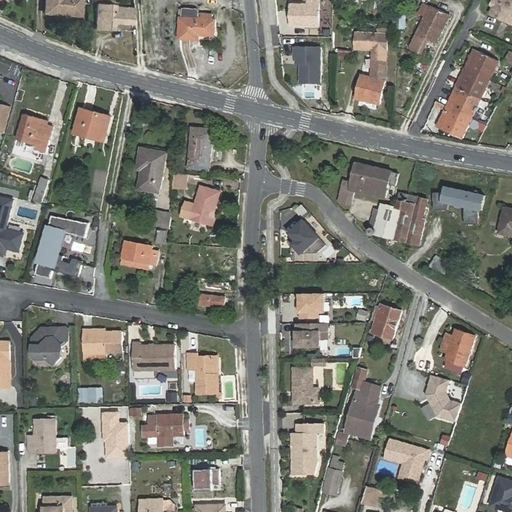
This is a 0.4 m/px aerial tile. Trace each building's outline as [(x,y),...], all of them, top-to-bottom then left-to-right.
[(45,0),(45,13),(81,16),(82,0),(45,0)] [(320,25),(319,0),(308,0),(309,2),(291,3),(292,25),(320,25)] [(511,0),(496,0),(490,13),(508,22),(511,11),(511,0)] [(135,8),(117,7),(117,5),(97,4),(96,29),(115,30),(116,24),(134,25),(135,8)] [(435,43),(449,14),(431,5),(411,47),(423,52),(429,40),(435,43)] [(184,9),(183,18),(181,18),(180,39),(200,40),(200,35),(216,36),(217,19),(213,18),(213,14),(200,13),(200,11),(200,10),(198,9),(184,9)] [(378,34),(356,33),(355,48),(386,49),(388,29),(378,29),(378,34)] [(323,83),(323,47),(296,48),(296,56),(299,56),(299,65),(303,65),(303,83),(323,83)] [(465,136),(499,58),(481,50),(475,48),(467,68),(472,70),(463,90),(458,87),(450,107),(442,126),(465,136)] [(472,70),(467,68),(458,87),(463,90),(472,70)] [(385,81),(386,75),(372,72),(371,78),(362,76),(356,98),(380,103),(385,81)] [(82,108),(76,133),(105,141),(107,133),(105,133),(110,116),(82,108)] [(50,139),(45,138),(49,122),(25,115),(19,139),(39,145),(38,149),(46,151),(50,139)] [(194,128),(190,168),(210,170),(213,129),(194,128)] [(142,148),(138,166),(147,168),(143,190),(161,193),(168,152),(142,148)] [(392,171),(357,163),(352,182),(344,180),(339,201),(352,204),(353,198),(361,200),(366,197),(367,193),(386,197),(389,184),(396,186),(399,173),(392,172),(392,171)] [(176,173),(174,188),(188,189),(190,174),(176,173)] [(50,180),(42,177),(35,200),(43,202),(50,180)] [(187,201),(182,216),(213,225),(222,191),(202,186),(197,204),(187,201)] [(435,193),(435,210),(450,209),(451,203),(466,206),(466,224),(480,224),(480,209),(483,210),(487,194),(480,194),(480,190),(466,191),(447,187),(446,192),(435,193)] [(376,230),(371,229),(370,234),(420,245),(426,218),(424,218),(429,199),(400,192),(397,207),(382,204),(380,210),(376,230)] [(15,200),(1,196),(0,198),(0,254),(1,254),(3,247),(7,248),(21,252),(25,233),(8,228),(15,200)] [(299,206),(294,211),(299,216),(305,211),(299,206)] [(370,229),(371,229),(376,230),(380,210),(374,209),(370,229)] [(511,210),(504,209),(499,233),(511,235),(511,210)] [(155,225),(170,228),(172,213),(157,210),(155,225)] [(327,245),(304,221),(290,234),(297,242),(294,245),(302,254),(319,253),(327,245)] [(89,229),(52,222),(36,279),(51,284),(53,275),(54,271),(60,272),(59,277),(79,282),(83,267),(73,264),(71,269),(63,266),(64,261),(58,259),(65,237),(85,243),(89,229)] [(166,244),(168,231),(159,230),(157,243),(166,244)] [(154,250),(155,247),(127,241),(122,265),(150,270),(151,264),(158,265),(160,251),(154,250)] [(226,296),(201,294),(200,305),(225,308),(226,296)] [(326,312),(326,294),(302,294),(302,318),(320,318),(319,312),(326,312)] [(376,310),(373,319),(377,320),(373,332),(374,333),(373,335),(378,336),(379,334),(394,338),(402,311),(381,305),(380,311),(376,310)] [(360,318),(367,320),(370,312),(363,310),(360,318)] [(330,341),(329,324),(298,325),(298,348),(322,347),(322,341),(330,341)] [(67,327),(43,328),(34,338),(34,356),(38,359),(50,359),(56,365),(63,358),(59,354),(69,340),(69,329),(67,327)] [(92,329),(84,329),(85,354),(109,353),(124,353),(124,331),(107,331),(92,331),(92,329)] [(455,363),(465,366),(467,367),(476,335),(458,330),(448,361),(452,362),(450,366),(454,367),(455,363)] [(0,341),(0,387),(12,387),(11,342),(0,341)] [(142,342),(134,342),(135,371),(177,370),(177,344),(142,345),(142,342)] [(364,348),(356,349),(356,359),(361,359),(364,348)] [(109,353),(85,354),(85,362),(109,361),(109,353)] [(216,373),(215,356),(199,356),(199,353),(189,353),(189,370),(198,370),(199,394),(220,393),(220,373),(216,373)] [(462,374),(465,366),(455,363),(454,367),(453,371),(462,374)] [(357,379),(365,381),(368,370),(360,368),(357,379)] [(313,370),(295,370),(295,405),(321,405),(320,390),(314,390),(313,370)] [(450,380),(431,375),(427,394),(438,416),(456,422),(462,404),(451,400),(447,393),(450,380)] [(363,389),(365,381),(357,379),(354,387),(363,389)] [(368,397),(372,384),(365,381),(363,389),(361,395),(368,397)] [(382,387),(372,384),(368,397),(378,400),(382,387)] [(103,388),(88,388),(88,403),(104,402),(103,388)] [(359,395),(354,413),(362,416),(368,397),(361,395),(359,395)] [(362,416),(354,413),(349,430),(367,435),(370,426),(367,425),(370,415),(373,416),(376,408),(378,400),(368,397),(362,416)] [(370,426),(367,435),(371,436),(379,409),(376,408),(373,416),(370,415),(367,425),(370,426)] [(185,420),(184,414),(159,415),(160,425),(151,426),(145,426),(145,436),(160,436),(160,445),(174,445),(174,435),(185,435),(185,430),(190,429),(190,420),(185,420)] [(150,415),(151,426),(160,425),(159,415),(150,415)] [(57,452),(57,419),(36,419),(36,435),(29,436),(30,452),(57,452)] [(325,425),(297,426),(298,435),(293,435),(293,445),(295,445),(295,450),(293,450),(293,477),(316,477),(319,467),(319,435),(326,435),(325,425)] [(123,439),(123,427),(116,426),(105,426),(105,439),(123,439)] [(342,433),(340,437),(352,441),(353,436),(342,433)] [(352,441),(340,437),(338,443),(350,447),(352,441)] [(428,453),(389,442),(384,460),(402,465),(398,480),(416,485),(423,461),(426,461),(428,453)] [(0,453),(0,480),(2,480),(2,484),(11,484),(9,453),(0,453)] [(344,464),(334,461),(325,490),(335,493),(344,464)] [(210,469),(196,470),(197,490),(211,490),(210,469)] [(511,479),(501,476),(492,505),(511,510),(511,479)] [(364,488),(359,504),(371,507),(374,496),(375,491),(364,488)] [(73,511),(73,497),(46,497),(46,511),(73,511)] [(178,511),(175,511),(164,511),(164,499),(145,500),(146,507),(143,507),(142,511),(178,511)] [(118,511),(118,506),(104,507),(103,503),(94,503),(94,507),(93,507),(93,511),(118,511)]
